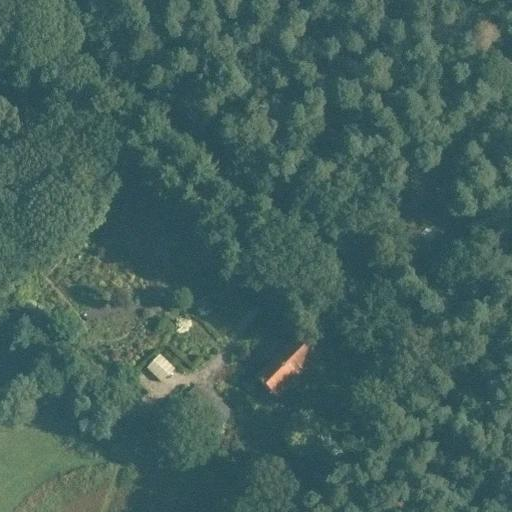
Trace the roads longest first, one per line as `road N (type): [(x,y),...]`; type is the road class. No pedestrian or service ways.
road 1 (track): [(0,0),(511,439)]
road 2 (track): [(511,100),(328,281)]
